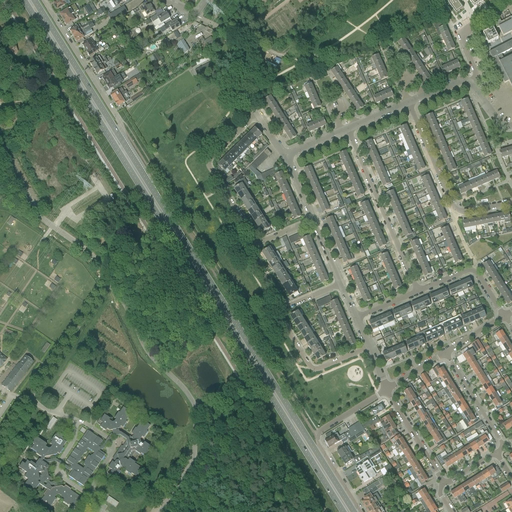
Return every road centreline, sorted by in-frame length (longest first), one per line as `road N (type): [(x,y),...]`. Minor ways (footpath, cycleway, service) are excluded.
road 1 (primary): [(23,0),(341,511)]
road 2 (primary): [(352,511),(122,141)]
road 3 (residential): [(417,291),(347,129)]
road 4 (residential): [(361,511),(315,436),(386,391)]
road 5 (residential): [(511,204),(451,206),(408,103)]
road 6 (primary): [(122,141),(33,0)]
road 7 (residential): [(256,244),(207,165),(256,114)]
road 8 (unclassified): [(122,141),(118,121),(43,0)]
road 9 (residential): [(367,347),(311,368),(279,316),(285,308)]
road 10 (residential): [(256,114),(233,75),(243,35),(281,52)]
